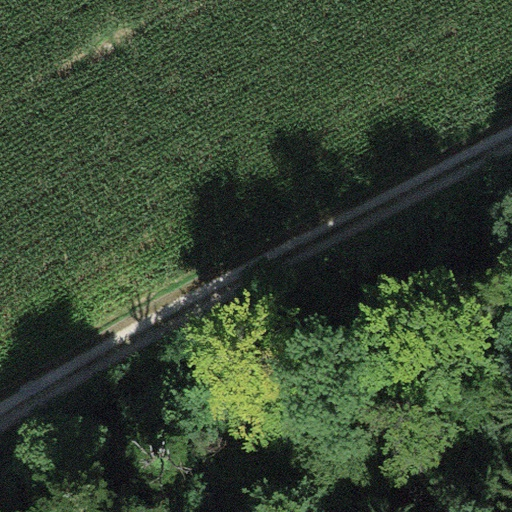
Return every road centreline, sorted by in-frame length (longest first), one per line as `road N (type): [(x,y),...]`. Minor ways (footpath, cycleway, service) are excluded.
road 1 (track): [(511,137),(0,415)]
road 2 (track): [(511,436),(298,511)]
